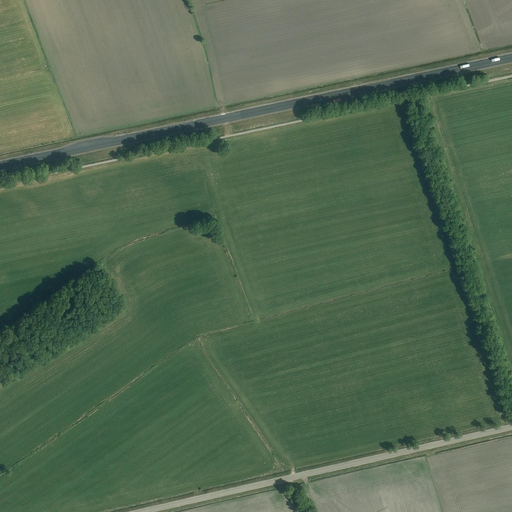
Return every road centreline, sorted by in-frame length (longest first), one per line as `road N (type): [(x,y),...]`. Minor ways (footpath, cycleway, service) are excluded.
road 1 (trunk): [(0,166),(511,58)]
road 2 (tertiary): [(145,511),(511,428)]
